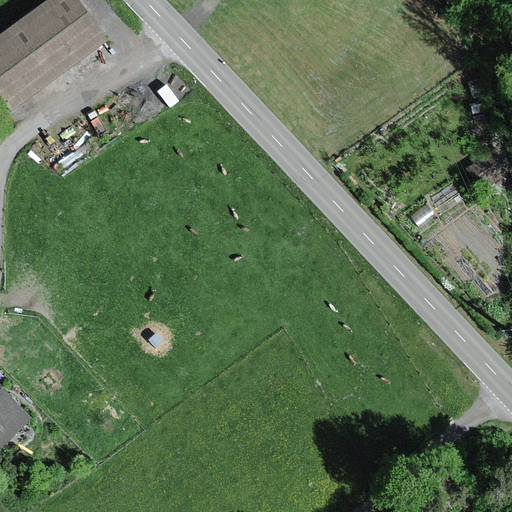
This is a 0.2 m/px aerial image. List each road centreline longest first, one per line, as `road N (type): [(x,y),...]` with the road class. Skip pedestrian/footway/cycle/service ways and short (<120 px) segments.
road 1 (primary): [(511,391),(142,0)]
road 2 (track): [(367,511),(511,400)]
